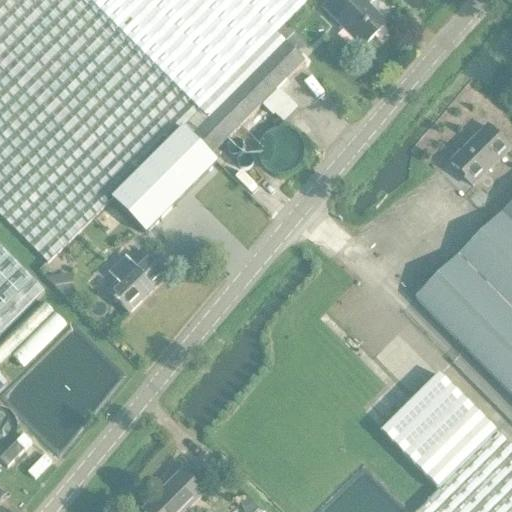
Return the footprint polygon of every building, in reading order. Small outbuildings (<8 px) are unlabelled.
[(0,0),(0,219),(20,239),(46,264),(111,201),(112,200),(183,130),(209,156),(213,153),(227,139),(87,0),(0,0)] [(87,0),(227,139),(261,106),(302,65),(295,57),(275,38),(284,29),(312,0),(87,0)] [(385,27),(366,8),(374,0),(334,0),(323,11),(362,50),(385,27)] [(402,33),(407,38),(412,33),(408,28),(402,33)] [(275,38),(295,57),(304,49),(284,29),(275,38)] [(277,93),(262,107),(261,108),(270,117),(272,116),(281,125),(295,111),(277,93)] [(268,121),(269,118),(268,116),(267,114),(265,113),(263,112),(260,113),(258,114),(257,116),(257,118),(257,121),(258,123),(260,124),(263,124),(265,124),(267,123),(268,121)] [(257,132),(257,129),(256,127),(255,125),(253,124),(251,123),(249,124),(247,125),(245,127),(245,129),(245,132),(247,134),(249,135),(251,135),(253,135),(255,134),(257,132)] [(286,130),(281,129),(277,130),(272,131),(268,133),(264,136),(261,140),(259,144),(258,148),(257,153),(258,158),(259,162),(261,166),(264,170),(268,173),(272,175),(277,176),(281,177),(286,176),(290,175),(294,173),(298,170),(301,166),(303,162),(305,158),(305,153),(305,148),(303,144),(301,140),(298,136),(294,133),(290,131),(286,130)] [(122,190),(112,200),(145,235),(218,164),(209,156),(183,130),(122,190)] [(471,189),(489,171),(507,153),(485,130),(448,166),(471,189)] [(251,160),(250,159),(249,158),(248,157),(247,157),(246,156),(243,157),(242,157),(240,158),(239,158),(238,159),(238,161),(237,162),(237,163),(237,164),(237,166),(237,167),(238,168),(238,170),(239,171),(240,171),(242,172),(243,172),(244,173),(246,172),(247,172),(248,172),(250,171),(251,170),(251,169),(252,168),(252,166),(253,165),(253,164),(252,162),(252,161),(251,160)] [(511,204),(499,217),(511,229),(511,204)] [(511,229),(499,217),(414,301),(511,399),(511,229)] [(0,251),(0,391),(5,386),(0,381),(0,338),(43,295),(31,282),(17,269),(0,251)] [(116,304),(117,303),(128,314),(166,277),(145,254),(132,267),(124,259),(107,275),(115,283),(107,292),(113,299),(112,300),(116,304)] [(71,277),(47,280),(64,298),(74,296),(71,277)] [(419,511),(511,511),(511,451),(459,398),(439,377),(423,392),(379,435),(400,457),(437,495),(419,511)] [(15,444),(0,458),(0,463),(6,469),(23,452),(15,444)] [(183,511),(201,494),(178,472),(141,510),(142,511),(183,511)]
